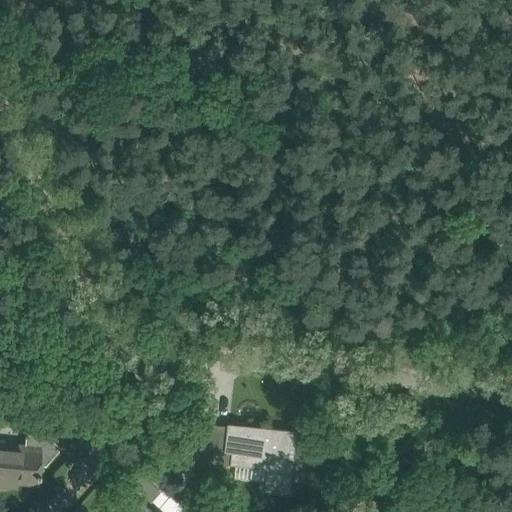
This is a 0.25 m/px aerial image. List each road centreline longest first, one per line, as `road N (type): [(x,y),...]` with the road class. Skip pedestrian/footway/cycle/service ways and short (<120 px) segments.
road 1 (unclassified): [(511,395),(152,350)]
road 2 (track): [(110,345),(0,101)]
road 3 (residential): [(53,511),(126,428),(152,350)]
road 4 (unclassified): [(152,350),(0,334)]
